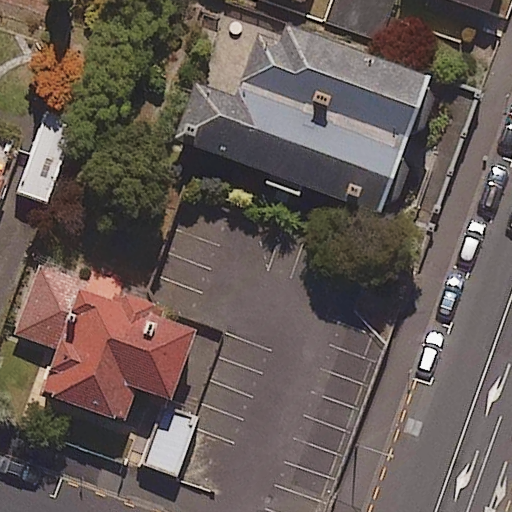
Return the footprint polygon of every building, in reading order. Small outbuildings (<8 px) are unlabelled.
[(394,0),(336,0),(329,23),(382,40),(394,0)] [(511,0),(465,0),(507,14),(511,0)] [(431,60),(278,10),(248,104),(400,153),(431,60)] [(381,212),(400,153),(194,86),(175,145),(381,212)] [(80,126),(49,113),(16,192),(48,205),(80,126)] [(0,204),(12,169),(0,164),(0,204)] [(196,326),(51,279),(17,384),(161,432),(196,326)]
